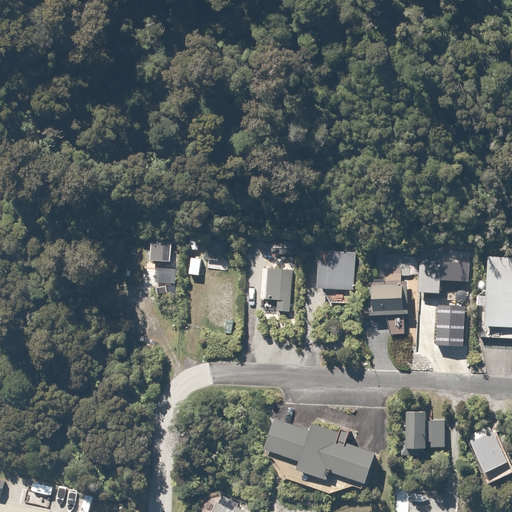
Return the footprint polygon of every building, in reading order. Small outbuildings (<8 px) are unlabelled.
[(222,240),(202,239),(199,267),(223,269),(224,257),(221,257),(222,240)] [(290,239),(268,239),(269,254),(291,253),(290,239)] [(330,262),(321,262),(321,290),(333,290),(333,302),(354,302),(354,291),(358,291),(358,254),(349,254),(349,244),(340,244),(340,252),(330,252),(330,262)] [(412,284),(396,284),(396,275),(406,275),(405,245),(370,246),(371,275),(382,275),(383,285),(371,285),(371,316),(413,315),(412,284)] [(511,257),(483,257),(483,288),(477,288),(477,305),(482,305),(482,336),(511,336),(511,257)] [(420,264),(419,294),(439,294),(440,279),(468,280),(468,265),(420,264)] [(291,269),(259,269),(259,300),(279,300),(279,313),(291,313),(291,269)] [(220,301),(206,300),(206,321),(219,322),(220,301)] [(437,306),(435,347),(462,348),(464,307),(437,306)] [(431,411),(411,412),(411,448),(447,447),(446,420),(431,420),(431,411)] [(317,431),(284,419),(271,452),(371,488),(383,455),(346,442),(350,433),(320,422),(317,431)] [(493,432),(470,443),(486,474),(509,462),(493,432)] [(231,508),(218,502),(213,511),(248,511),(249,510),(233,502),(231,508)]
